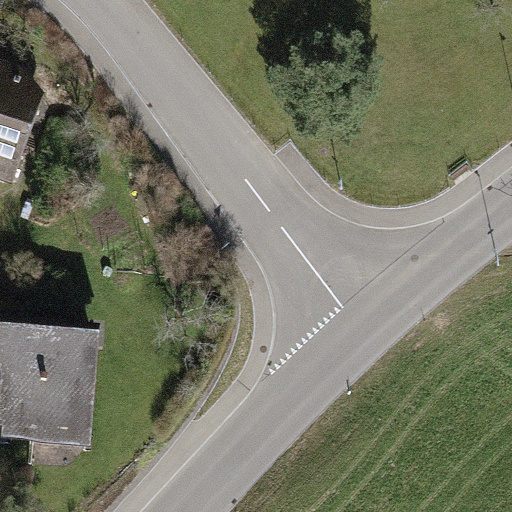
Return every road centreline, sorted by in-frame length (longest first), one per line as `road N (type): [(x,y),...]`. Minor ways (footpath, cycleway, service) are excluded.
road 1 (residential): [(362,332),(100,0)]
road 2 (tertiary): [(186,511),(362,332)]
road 3 (tertiary): [(362,332),(511,207)]
